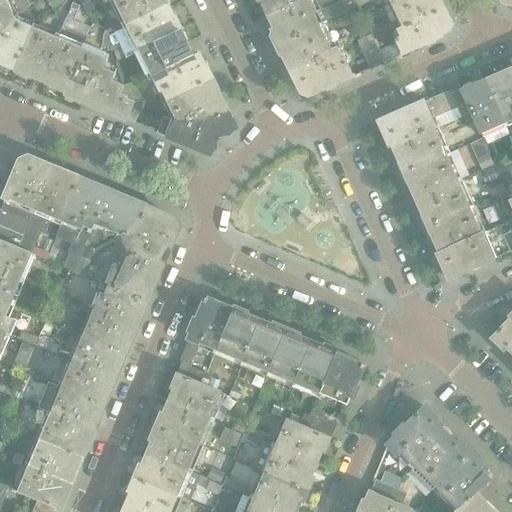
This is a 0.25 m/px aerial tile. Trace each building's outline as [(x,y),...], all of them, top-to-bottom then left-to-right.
[(0,0),(0,27),(12,20),(29,8),(22,0),(0,0)] [(67,0),(45,0),(54,11),(67,0)] [(94,10),(89,0),(79,0),(86,14),(94,10)] [(174,19),(164,0),(115,0),(128,25),(140,50),(180,31),(179,30),(181,27),(177,20),(174,19)] [(325,23),(313,0),(256,0),(258,3),(263,4),(275,30),(272,32),(273,33),(271,37),(274,44),(277,45),(277,46),(322,25),(325,23)] [(356,7),(352,0),(337,0),(339,2),(340,2),(345,12),(356,7)] [(449,32),(452,24),(440,0),(394,0),(390,2),(401,28),(398,30),(401,35),(396,38),(397,40),(402,55),(442,38),(441,36),(449,32)] [(0,62),(15,69),(30,31),(16,24),(12,20),(0,27),(0,62)] [(389,33),(384,21),(368,29),(374,40),(389,33)] [(353,77),(345,58),(343,59),(338,49),(349,43),(346,37),(332,45),(322,25),(277,46),(278,46),(277,50),(280,56),(284,57),(302,94),(308,97),(353,77)] [(64,90),(83,48),(87,37),(65,28),(66,41),(32,27),(30,31),(15,69),(64,90)] [(191,53),(186,43),(187,40),(184,33),(180,32),(180,31),(140,50),(152,75),(162,95),(164,94),(168,102),(212,81),(200,56),(193,59),(191,53)] [(377,49),(374,41),(371,35),(370,36),(357,42),(370,69),(383,64),(377,49)] [(124,58),(118,44),(113,47),(117,62),(124,58)] [(136,91),(148,85),(142,74),(131,80),(133,84),(123,87),(125,84),(113,79),(116,72),(104,67),(108,58),(83,48),(64,90),(66,91),(67,95),(126,120),(129,113),(133,103),(132,103),(125,101),(127,95),(125,94),(136,90),(136,91)] [(511,119),(511,75),(510,71),(509,72),(506,71),(501,73),(499,76),(484,83),(474,87),(470,86),(462,90),(472,114),(475,121),(481,133),(511,119)] [(236,129),(212,81),(168,102),(176,117),(174,122),(215,139),(214,137),(218,134),(222,135),(236,129)] [(472,114),(462,90),(452,95),(450,91),(424,103),(437,130),(445,127),(457,121),(472,114)] [(141,115),(143,102),(133,103),(129,113),(139,115),(141,115)] [(448,156),(437,130),(424,103),(379,122),(390,146),(392,145),(394,149),(400,161),(398,164),(401,172),(404,173),(405,174),(448,156)] [(129,113),(126,120),(135,124),(139,115),(129,113)] [(460,128),(475,121),(472,114),(457,121),(460,128)] [(215,139),(174,122),(164,118),(157,133),(210,155),(216,141),(215,139)] [(511,139),(509,132),(502,134),(511,156),(511,139)] [(483,139),(470,145),(470,146),(474,155),(487,149),(483,139)] [(459,181),(448,156),(405,174),(405,175),(404,178),(407,185),(410,186),(423,214),(421,217),(424,224),(427,225),(428,226),(470,207),(459,181)] [(63,221),(80,179),(29,158),(21,161),(0,211),(0,241),(18,249),(30,255),(33,256),(46,227),(36,223),(41,212),(63,221)] [(491,160),(479,165),(482,171),(494,165),(491,160)] [(507,173),(503,163),(495,166),(500,176),(507,173)] [(502,185),(493,166),(482,172),(490,190),(502,185)] [(139,230),(148,207),(80,179),(63,221),(90,232),(91,229),(94,223),(124,236),(139,230)] [(511,204),(510,199),(507,192),(499,196),(510,221),(507,222),(511,232),(503,236),(510,252),(511,251),(511,204)] [(148,304),(165,264),(180,227),(176,219),(148,207),(139,230),(124,236),(113,242),(121,261),(126,259),(117,281),(106,277),(103,284),(108,287),(148,304)] [(496,258),(489,241),(486,242),(470,207),(428,226),(428,227),(427,230),(430,237),(434,238),(441,255),(438,256),(449,279),(496,258)] [(312,223),(302,213),(296,220),(306,230),(312,223)] [(0,301),(9,305),(20,280),(30,255),(18,249),(0,241),(0,301)] [(90,262),(96,250),(87,246),(82,258),(90,262)] [(86,279),(92,263),(90,262),(82,258),(80,261),(78,260),(72,273),(86,279)] [(56,277),(50,291),(58,295),(64,281),(56,277)] [(126,355),(137,329),(148,304),(108,287),(105,295),(101,294),(94,311),(82,306),(71,331),(83,337),(126,355)] [(62,310),(66,300),(59,297),(54,306),(62,310)] [(189,339),(180,360),(181,364),(183,365),(189,367),(194,355),(207,354),(209,349),(215,352),(233,310),(206,299),(189,339)] [(0,345),(5,334),(11,320),(4,317),(9,305),(0,301),(0,345)] [(269,374),(286,332),(233,310),(215,352),(269,374)] [(511,318),(501,330),(493,339),(504,350),(507,347),(511,352),(511,318)] [(30,345),(34,337),(22,331),(18,340),(30,345)] [(321,395),(338,354),(286,332),(269,374),(321,395)] [(105,406),(116,380),(126,355),(83,337),(62,387),(105,406)] [(32,377),(44,351),(36,347),(28,365),(24,374),(32,377)] [(67,361),(70,354),(61,350),(58,357),(67,361)] [(348,406),(363,368),(365,365),(338,354),(321,395),(348,406)] [(208,388),(212,376),(189,367),(183,365),(179,375),(208,388)] [(21,401),(32,377),(24,374),(17,391),(14,398),(21,401)] [(199,445),(209,420),(221,393),(208,388),(179,375),(173,388),(176,389),(171,400),(164,416),(162,415),(157,427),(199,445)] [(17,391),(0,383),(0,391),(14,398),(17,391)] [(83,458),(93,433),(105,406),(62,387),(40,440),(83,458)] [(457,445),(449,436),(434,422),(436,419),(425,408),(387,446),(400,458),(403,455),(415,467),(405,478),(426,498),(436,487),(437,488),(471,452),(460,442),(457,445)] [(341,421),(314,410),(313,409),(309,417),(334,428),(336,429),(338,428),(339,427),(341,421)] [(300,427),(303,419),(290,414),(287,422),(300,427)] [(334,428),(309,417),(305,415),(303,419),(300,427),(330,439),(334,428)] [(243,435),(248,422),(240,419),(235,431),(243,435)] [(311,476),(315,467),(322,450),(324,451),(330,439),(300,427),(287,422),(266,472),(266,473),(308,491),(313,478),(311,476)] [(177,497),(188,470),(199,445),(157,427),(152,440),(154,441),(143,468),(140,467),(135,479),(177,497)] [(264,442),(268,434),(255,428),(251,437),(264,442)] [(261,450),(264,442),(251,437),(248,444),(261,450)] [(61,511),(83,458),(40,440),(17,493),(37,501),(61,511)] [(15,453),(4,449),(6,445),(0,442),(0,453),(2,454),(1,456),(13,460),(15,453)] [(459,510),(477,492),(490,479),(486,475),(487,474),(479,466),(481,463),(471,452),(437,488),(459,510)] [(20,467),(24,458),(16,454),(12,464),(20,467)] [(221,484),(225,474),(211,469),(208,478),(221,484)] [(400,491),(405,481),(385,472),(380,483),(379,483),(379,482),(377,481),(372,494),(402,506),(407,494),(400,491)] [(295,511),(300,502),(303,503),(308,491),(266,473),(249,511),(295,511)] [(238,493),(241,485),(226,478),(222,486),(238,493)] [(170,511),(177,497),(135,479),(130,491),(132,492),(123,511),(170,511)] [(0,502),(2,503),(8,489),(0,484),(0,502)] [(493,511),(485,504),(487,502),(477,492),(459,510),(456,511),(493,511)] [(412,511),(401,507),(402,506),(372,494),(370,493),(366,503),(364,502),(359,511),(412,511)] [(219,511),(223,511),(229,499),(219,495),(213,509),(219,511)] [(211,510),(215,501),(206,497),(202,507),(211,510)] [(60,511),(61,511),(37,501),(32,511),(60,511)]
